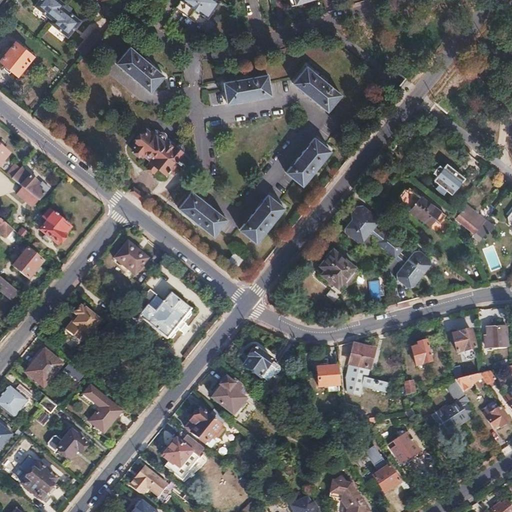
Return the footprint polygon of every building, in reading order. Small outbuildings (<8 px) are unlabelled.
[(82,20),(57,0),(36,0),(30,8),(67,39),(82,20)] [(177,0),(172,8),(199,27),(216,2),(213,0),(177,0)] [(15,42),(0,60),(17,75),(33,55),(15,42)] [(131,47),(118,61),(152,90),(164,76),(131,47)] [(307,66),(293,83),(328,112),(342,95),(307,66)] [(268,74),(224,82),(228,103),(272,95),(268,74)] [(147,129),(133,147),(144,155),(145,154),(152,160),(151,161),(167,173),(170,170),(174,173),(179,167),(188,173),(196,163),(184,153),(186,151),(178,144),(176,147),(156,131),(153,134),(147,129)] [(315,138),(287,172),(303,185),(331,151),(315,138)] [(0,145),(0,166),(10,154),(0,145)] [(446,164),(433,180),(451,194),(464,178),(446,164)] [(18,165),(9,176),(13,179),(22,168),(18,165)] [(22,168),(13,179),(27,191),(38,200),(44,193),(38,187),(41,184),(31,175),(34,171),(25,165),(22,168)] [(36,173),(34,171),(31,175),(41,184),(38,187),(44,193),(53,183),(38,171),(36,173)] [(407,187),(396,201),(407,210),(418,196),(407,187)] [(27,191),(21,198),(32,207),(38,200),(27,191)] [(192,191),(179,208),(213,235),(227,218),(192,191)] [(268,194),(240,229),(257,242),(285,208),(268,194)] [(421,195),(411,209),(431,224),(436,217),(441,220),(447,211),(443,208),(442,210),(421,195)] [(352,218),(344,228),(345,232),(358,243),(363,242),(379,222),(379,217),(364,205),(358,206),(352,212),(352,218)] [(463,209),(455,219),(474,234),(476,231),(480,226),(481,224),(463,209)] [(41,215),(35,222),(42,228),(41,230),(58,244),(65,234),(64,234),(70,226),(50,210),(44,217),(41,215)] [(0,219),(0,232),(6,237),(13,229),(0,219)] [(476,231),(474,234),(479,239),(485,232),(487,234),(493,227),(485,220),(481,224),(480,226),(476,231)] [(22,228),(18,233),(24,238),(28,233),(22,228)] [(418,232),(414,237),(426,247),(430,242),(418,232)] [(127,241),(113,258),(134,275),(148,258),(127,241)] [(28,248),(13,266),(29,279),(37,270),(36,269),(42,260),(28,248)] [(327,258),(321,266),(326,270),(322,275),(337,287),(341,283),(343,284),(343,283),(348,286),(359,272),(355,269),(355,268),(334,250),(332,252),(330,251),(326,257),(327,258)] [(236,252),(229,261),(237,267),(243,259),(236,252)] [(415,252),(397,274),(398,280),(408,288),(414,287),(432,265),(431,259),(421,252),(415,252)] [(0,287),(13,298),(18,291),(0,276),(0,287)] [(147,291),(133,310),(139,315),(138,316),(168,339),(177,327),(182,321),(191,310),(171,294),(156,313),(147,306),(154,296),(147,291)] [(75,320),(69,327),(85,339),(90,333),(93,335),(98,328),(96,326),(103,317),(88,305),(87,305),(83,302),(77,310),(81,313),(82,315),(77,321),(75,320)] [(182,321),(177,327),(180,330),(186,323),(182,321)] [(506,326),(486,328),(487,338),(488,348),(508,347),(506,326)] [(470,329),(453,334),(457,351),(475,346),(470,329)] [(417,343),(410,345),(416,366),(431,362),(425,338),(416,341),(417,343)] [(487,338),(479,339),(480,348),(488,348),(487,338)] [(355,345),(350,363),(370,369),(375,350),(355,345)] [(251,357),(244,365),(260,378),(260,377),(267,383),(279,368),(272,363),(273,362),(255,347),(249,356),(251,357)] [(47,351),(28,374),(45,388),(64,365),(47,351)] [(460,365),(452,367),(455,379),(463,377),(460,365)] [(337,367),(318,368),(319,387),(328,387),(329,392),(338,391),(337,367)] [(482,372),(480,373),(490,388),(496,384),(494,380),(495,379),(489,371),(482,372)] [(463,377),(455,379),(464,392),(470,387),(469,386),(476,381),(481,388),(487,384),(479,373),(463,377)] [(222,387),(212,398),(232,414),(238,407),(240,408),(246,400),(243,397),(248,390),(234,379),(232,382),(226,377),(220,385),(222,387)] [(365,378),(363,386),(387,392),(389,384),(365,378)] [(444,407),(431,416),(443,436),(450,431),(448,428),(457,422),(459,425),(467,420),(464,414),(469,411),(465,405),(470,401),(464,392),(455,379),(445,386),(456,402),(445,410),(444,407)] [(413,380),(405,382),(408,394),(409,394),(411,402),(418,400),(413,380)] [(11,386),(0,399),(0,406),(14,418),(33,395),(20,385),(16,390),(11,386)] [(91,386),(84,394),(101,407),(90,421),(104,432),(122,411),(91,386)] [(511,397),(509,394),(503,398),(511,410),(511,397)] [(46,396),(39,404),(45,408),(51,413),(57,406),(46,396)] [(490,409),(484,413),(494,428),(499,424),(501,427),(510,421),(500,407),(493,412),(490,409)] [(194,416),(186,427),(200,438),(201,436),(208,441),(213,434),(218,437),(225,428),(221,425),(226,418),(214,408),(208,415),(200,408),(199,410),(196,409),(193,413),(194,416)] [(0,448),(12,434),(0,425),(0,448)] [(71,431),(58,448),(70,458),(77,449),(80,452),(87,444),(71,431)] [(165,448),(161,453),(163,455),(162,456),(173,465),(174,464),(179,468),(181,466),(184,466),(186,463),(186,461),(192,453),(198,457),(203,450),(181,433),(168,449),(165,448)] [(397,446),(392,450),(401,464),(411,457),(414,457),(418,454),(418,452),(419,452),(407,434),(395,443),(397,446)] [(389,465),(388,465),(374,445),(365,451),(378,472),(373,476),(384,493),(400,482),(389,465)] [(404,479),(393,462),(389,465),(400,482),(404,479)] [(39,463),(22,484),(41,499),(58,478),(39,463)] [(144,467),(128,486),(138,494),(143,495),(147,489),(157,498),(167,487),(144,467)] [(331,485),(329,496),(342,499),(347,507),(346,511),(365,511),(364,510),(366,503),(365,503),(363,502),(352,486),(352,484),(346,482),(341,476),(335,480),(334,486),(331,485)] [(186,494),(182,501),(193,510),(198,504),(186,494)] [(306,497),(289,507),(292,511),(317,511),(312,503),(310,504),(306,497)] [(499,502),(491,509),(492,511),(511,511),(511,507),(506,500),(501,504),(499,502)] [(154,511),(141,501),(132,511),(154,511)]
